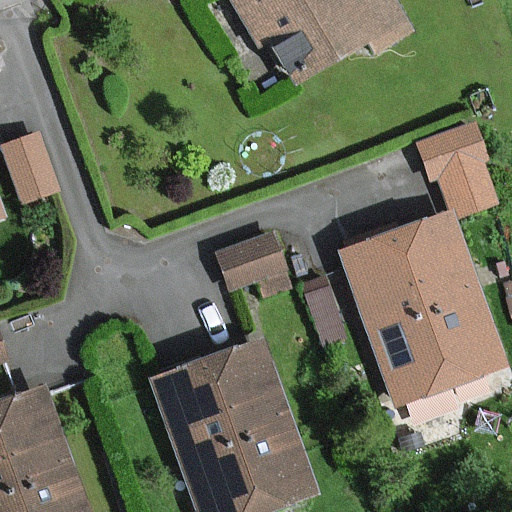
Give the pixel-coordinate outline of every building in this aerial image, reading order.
[(380,0),(237,0),(261,46),(290,31),(314,78),(399,34),(380,0)] [(0,146),(0,154),(17,199),(53,186),(33,134),(0,146)] [(468,135),(422,151),(443,210),(488,194),(468,135)] [(391,409),(504,371),(452,218),(340,255),(391,409)] [(267,236),(215,254),(227,289),(279,271),(267,236)] [(315,333),(337,330),(332,284),(309,286),(315,333)] [(194,511),(255,511),(306,495),(259,353),(153,388),(194,511)] [(0,511),(86,511),(47,389),(14,399),(0,403),(0,511)]
